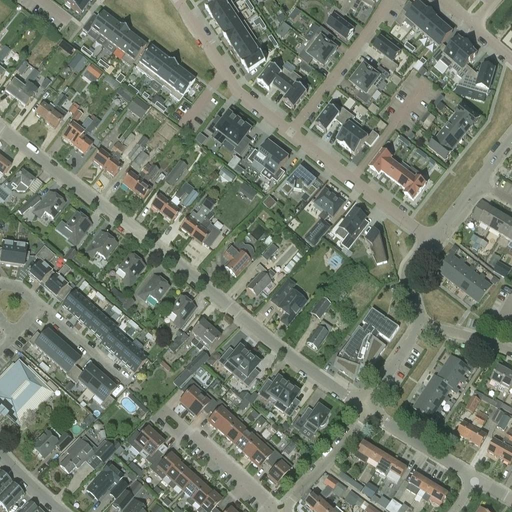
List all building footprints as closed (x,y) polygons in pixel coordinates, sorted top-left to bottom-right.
[(77,0),(66,0),(64,3),(81,16),(87,7),(77,0)] [(218,0),(205,9),(212,19),(233,5),(230,0),(218,0)] [(347,0),(340,13),(345,17),(346,17),(351,10),(356,13),(362,3),(372,9),(376,2),(377,3),(378,0),(347,0)] [(402,11),(395,23),(400,27),(406,20),(414,27),(428,12),(420,4),(409,17),(402,11)] [(233,5),(212,19),(218,28),(238,14),(239,14),(233,5)] [(334,18),(327,27),(346,42),(347,40),(349,41),(353,34),(352,34),(354,32),(341,22),(345,17),(340,13),(334,8),(329,14),(334,18)] [(428,12),(414,27),(422,34),(436,19),(437,18),(429,11),(428,12)] [(93,16),(82,30),(88,35),(91,31),(99,37),(111,21),(102,14),(98,20),(93,16)] [(238,14),(218,28),(224,37),(244,23),(238,14)] [(260,19),(253,23),(256,28),(260,26),(263,24),(260,19)] [(436,19),(422,34),(430,42),(444,26),(436,19)] [(111,21),(99,37),(108,43),(120,28),(111,21)] [(224,37),(230,46),(251,32),(245,23),(244,23),(224,37)] [(290,30),(284,24),(276,33),(283,38),(290,30)] [(444,26),(430,42),(439,49),(452,33),(444,26)] [(320,27),(309,42),(330,57),(331,54),(334,56),(339,53),(334,51),(338,48),(327,38),(330,35),(320,27)] [(120,28),(108,43),(116,50),(128,34),(120,28)] [(251,32),(230,46),(236,55),(254,43),(257,41),(251,32)] [(128,34),(116,50),(125,57),(137,41),(128,34)] [(376,47),(374,50),(385,58),(380,64),(393,74),(398,68),(392,64),(400,53),(382,39),(380,42),(379,41),(375,47),(376,47)] [(443,47),(432,60),(438,65),(440,62),(449,70),(450,68),(468,46),(464,42),(463,43),(459,39),(448,51),(443,47)] [(125,57),(121,61),(130,68),(146,47),(137,41),(125,57)] [(64,42),(60,48),(72,57),(76,52),(64,42)] [(254,43),(236,55),(242,64),(260,52),(254,43)] [(310,43),(298,58),(308,66),(313,60),(324,68),(330,59),(315,48),(310,43)] [(468,46),(450,68),(458,76),(457,77),(462,82),(471,71),(467,68),(477,55),(472,51),(473,50),(468,46)] [(0,60),(8,50),(4,47),(0,53),(0,60)] [(151,49),(136,69),(145,75),(160,55),(151,49)] [(0,70),(3,66),(1,64),(10,52),(8,50),(0,60),(0,80),(4,75),(0,71),(0,70)] [(242,64),(248,74),(266,62),(260,52),(242,64)] [(160,55),(145,75),(153,82),(169,62),(160,55)] [(79,56),(73,64),(82,71),(89,63),(79,56)] [(28,65),(22,61),(15,71),(21,77),(27,69),(26,68),(28,65)] [(169,62),(153,82),(162,89),(163,88),(177,68),(169,62)] [(274,62),(258,83),(259,84),(259,85),(263,89),(264,88),(269,92),(272,87),(279,92),(292,76),(274,62)] [(424,66),(418,62),(413,69),(418,73),(424,66)] [(358,74),(357,75),(378,91),(389,76),(379,68),(376,73),(365,65),(358,74)] [(462,82),(457,87),(487,97),(496,69),(493,68),(493,67),(486,65),(486,66),(483,65),(479,77),(476,76),(471,71),(462,82)] [(98,81),(103,74),(91,66),(87,72),(98,81)] [(177,68),(163,88),(171,94),(186,75),(177,68)] [(33,70),(29,75),(35,80),(39,74),(33,70)] [(292,76),(279,92),(286,98),(283,102),(285,104),(284,105),(291,110),(291,109),(294,111),(307,94),(296,86),(301,80),(293,74),(292,76)] [(30,86),(35,80),(29,75),(24,82),(27,84),(30,86)] [(171,94),(170,96),(179,103),(181,99),(182,99),(182,98),(195,82),(186,75),(171,94)] [(354,78),(350,82),(351,83),(351,84),(361,92),(356,98),(367,106),(378,91),(357,75),(355,78),(354,78)] [(115,82),(120,85),(125,79),(120,76),(115,82)] [(46,80),(41,87),(45,91),(50,83),(46,80)] [(5,93),(15,100),(23,89),(14,82),(5,93)] [(23,89),(15,100),(25,108),(37,92),(30,86),(27,84),(24,89),(23,89)] [(464,90),(457,87),(454,95),(462,97),(464,90)] [(133,97),(121,88),(116,94),(128,103),(133,97)] [(61,95),(57,100),(63,105),(67,99),(61,95)] [(136,99),(127,111),(140,121),(149,109),(136,99)] [(57,100),(53,105),(56,108),(59,110),(63,105),(57,100)] [(354,110),(357,102),(351,100),(347,108),(354,110)] [(76,101),(68,111),(73,115),(81,105),(76,101)] [(43,105),(35,115),(44,123),(52,112),(48,109),(43,105)] [(370,111),(377,115),(381,110),(374,105),(370,111)] [(359,106),(357,112),(360,113),(360,114),(364,116),(367,110),(359,106)] [(464,107),(456,116),(472,129),(479,120),(464,107)] [(52,112),(44,123),(54,130),(62,120),(66,115),(59,110),(56,108),(55,108),(52,112)] [(321,118),(315,126),(317,128),(323,134),(324,133),(326,134),(335,121),(341,125),(349,115),(343,110),(339,115),(329,108),(325,112),(324,112),(320,118),(321,118)] [(77,111),(70,121),(75,125),(83,116),(77,111)] [(226,142),(242,121),(230,112),(221,124),(216,120),(207,132),(213,136),(215,133),(226,142)] [(346,130),(336,142),(340,145),(340,146),(345,150),(361,130),(362,128),(352,121),(354,119),(349,115),(341,125),(346,130)] [(456,116),(450,125),(465,137),(472,129),(456,116)] [(82,137),(85,133),(92,123),(88,119),(81,128),(77,125),(75,128),(72,125),(62,139),(74,148),(82,137)] [(254,130),(242,121),(226,142),(236,150),(234,153),(240,157),(249,146),(245,142),(254,130)] [(92,123),(85,133),(89,136),(96,127),(92,123)] [(450,125),(443,133),(458,146),(465,137),(450,125)] [(361,130),(345,150),(351,154),(355,157),(365,144),(371,148),(379,138),(373,133),(369,137),(361,130)] [(443,133),(436,142),(452,154),(458,146),(443,133)] [(131,134),(122,146),(103,170),(114,178),(122,167),(118,164),(121,159),(119,158),(120,156),(126,161),(128,158),(133,163),(142,150),(148,143),(143,139),(141,142),(140,142),(133,150),(128,146),(135,138),(131,134)] [(84,155),(93,145),(82,137),(74,148),(84,155)] [(436,142),(429,151),(444,163),(452,154),(436,142)] [(111,155),(109,157),(100,151),(92,161),(103,170),(122,146),(117,143),(111,151),(113,153),(111,156),(111,155)] [(255,162),(266,170),(280,152),(268,144),(260,155),(255,151),(248,161),(253,165),(255,162)] [(280,152),(266,170),(275,177),(273,180),(278,184),(285,174),(281,171),(289,159),(280,152)] [(137,172),(148,158),(142,153),(131,167),(137,172)] [(382,153),(370,169),(379,176),(381,173),(391,160),(382,153)] [(0,161),(0,175),(3,178),(11,167),(1,160),(0,161)] [(391,160),(381,173),(390,179),(400,166),(391,160)] [(179,163),(164,183),(171,188),(186,168),(179,163)] [(121,184),(132,192),(150,168),(147,165),(137,179),(130,173),(121,184)] [(152,166),(150,168),(132,192),(143,201),(151,190),(146,186),(150,181),(151,182),(159,171),(152,166)] [(400,166),(390,179),(398,186),(408,173),(400,166)] [(408,173),(398,186),(407,192),(417,179),(420,175),(412,168),(408,173)] [(302,192),(311,199),(317,191),(313,188),(316,183),(301,170),(281,191),(288,197),(294,190),(302,192)] [(219,177),(230,185),(234,180),(223,171),(219,177)] [(34,179),(31,176),(29,177),(22,172),(15,181),(14,180),(9,185),(6,182),(3,185),(0,188),(0,194),(5,199),(4,201),(5,202),(13,194),(10,192),(13,189),(18,193),(25,193),(28,190),(34,181),(33,181),(34,179)] [(161,175),(155,184),(158,187),(165,178),(161,175)] [(407,192),(405,195),(414,202),(426,186),(417,179),(407,192)] [(243,187),(239,192),(251,202),(256,197),(243,187)] [(305,240),(315,248),(332,229),(325,222),(331,216),(335,218),(346,204),(326,189),(315,204),(325,211),(318,218),(322,222),(305,240)] [(180,191),(173,200),(177,203),(184,194),(180,191)] [(193,192),(181,206),(188,211),(199,196),(193,192)] [(21,216),(30,209),(31,209),(40,202),(36,196),(22,207),(22,208),(17,212),(21,216)] [(65,204),(55,196),(48,205),(43,201),(33,213),(40,219),(44,213),(53,220),(65,204)] [(151,207),(162,215),(171,202),(169,201),(168,203),(159,196),(151,207)] [(273,211),(278,202),(270,197),(264,206),(273,211)] [(201,207),(206,211),(199,219),(193,214),(189,219),(188,218),(180,229),(190,237),(209,213),(216,205),(208,199),(201,207)] [(162,215),(172,223),(180,213),(172,206),(174,204),(171,202),(162,215)] [(480,224),(490,230),(499,214),(489,208),(481,203),(473,216),(482,220),(480,224)] [(341,246),(349,252),(369,225),(366,222),(368,219),(355,209),(340,229),(349,236),(341,246)] [(87,221),(76,213),(64,229),(73,236),(69,241),(76,246),(85,234),(80,230),(87,221)] [(190,237),(201,246),(203,244),(209,249),(221,234),(210,226),(211,224),(208,222),(213,216),(209,213),(190,237)] [(500,236),(509,220),(499,214),(490,230),(500,236)] [(500,236),(511,242),(511,240),(511,221),(509,220),(500,236)] [(385,261),(376,230),(370,230),(363,242),(368,245),(371,256),(369,257),(374,263),(385,261)] [(100,245),(95,241),(85,253),(92,259),(96,254),(105,260),(117,245),(107,236),(100,245)] [(475,245),(480,247),(483,242),(478,239),(475,245)] [(253,253),(253,252),(253,251),(252,251),(252,250),(252,249),(251,249),(251,248),(250,248),(249,248),(249,247),(248,247),(247,247),(246,247),(245,247),(238,241),(233,247),(223,258),(229,264),(225,268),(236,278),(251,263),(249,261),(253,256),(253,255),(253,254),(253,253)] [(0,264),(4,266),(11,267),(14,245),(3,243),(2,250),(0,249),(0,256),(1,257),(0,260),(0,264)] [(26,247),(14,245),(11,267),(18,268),(18,267),(23,268),(24,260),(28,261),(29,254),(25,253),(26,247)] [(262,257),(267,262),(278,251),(273,246),(262,257)] [(35,258),(40,263),(49,252),(44,248),(35,258)] [(69,264),(77,255),(70,249),(63,259),(69,264)] [(461,266),(459,264),(453,259),(456,255),(451,251),(447,257),(448,258),(449,259),(438,273),(448,282),(461,266)] [(46,268),(55,257),(49,252),(40,263),(28,277),(35,283),(36,282),(40,285),(41,284),(46,288),(56,277),(51,272),(46,268)] [(282,271),(288,276),(304,257),(299,252),(282,271)] [(140,263),(130,255),(118,270),(127,277),(122,282),(129,288),(139,275),(134,271),(140,263)] [(494,268),(498,262),(492,259),(488,265),(494,268)] [(462,260),(459,264),(461,266),(448,282),(458,289),(471,273),(469,272),(463,267),(466,263),(464,262),(462,260)] [(499,263),(494,272),(506,280),(511,270),(499,263)] [(65,266),(56,277),(46,288),(43,291),(51,297),(52,296),(55,299),(57,297),(62,302),(72,291),(66,286),(67,286),(61,282),(70,271),(65,266)] [(271,283),(269,282),(264,277),(267,274),(259,266),(256,270),(261,274),(247,289),(257,298),(271,283)] [(481,281),(479,280),(473,275),(476,271),(474,269),(472,268),(469,272),(471,273),(458,289),(468,297),(481,281)] [(482,276),(479,280),(481,281),(468,297),(478,305),(491,289),(483,283),(486,278),(484,277),(482,276)] [(145,302),(149,297),(157,303),(169,288),(159,280),(152,288),(147,284),(138,297),(145,302)] [(294,287),(288,282),(273,301),(279,306),(281,307),(278,310),(286,316),(282,321),(288,326),(306,304),(292,293),(291,292),(294,287)] [(341,301),(346,295),(341,291),(336,297),(341,301)] [(70,316),(84,300),(76,292),(62,309),(70,316)] [(181,297),(169,312),(177,319),(173,324),(180,330),(184,333),(194,321),(189,318),(190,317),(185,313),(191,305),(181,297)] [(135,303),(129,298),(121,309),(127,314),(135,303)] [(319,321),(331,305),(321,298),(310,314),(319,321)] [(92,307),(84,300),(70,316),(78,323),(92,307)] [(100,314),(92,307),(78,323),(86,330),(100,314)] [(332,367),(355,382),(356,380),(361,383),(386,347),(376,340),(379,336),(380,335),(383,338),(389,342),(399,328),(392,324),(372,310),(363,324),(365,325),(362,330),(359,328),(336,359),(335,359),(332,367)] [(94,337),(108,321),(100,314),(86,330),(94,337)] [(117,328),(108,321),(94,337),(102,345),(115,331),(117,328)] [(190,345),(195,349),(211,330),(202,322),(191,334),(196,338),(194,340),(190,345)] [(318,328),(307,345),(317,352),(328,335),(332,329),(322,322),(318,328)] [(210,350),(221,338),(211,330),(195,349),(199,353),(203,348),(208,352),(209,350),(210,350)] [(115,331),(102,345),(101,347),(109,354),(123,338),(115,331)] [(45,350),(55,340),(47,332),(41,339),(36,334),(28,344),(33,348),(34,347),(42,354),(45,350)] [(183,334),(168,350),(173,355),(188,339),(183,334)] [(109,354),(117,361),(131,345),(123,338),(109,354)] [(63,347),(55,340),(45,350),(42,354),(50,362),(54,358),(63,347)] [(131,345),(117,361),(125,368),(139,352),(131,345)] [(54,358),(50,362),(58,369),(62,365),(71,354),(63,347),(54,358)] [(217,363),(233,376),(251,355),(244,349),(243,351),(240,348),(232,357),(227,352),(217,363)] [(139,352),(125,368),(133,375),(147,359),(139,352)] [(203,353),(185,369),(192,377),(209,360),(203,353)] [(75,376),(79,372),(75,368),(80,362),(71,354),(62,365),(58,369),(66,376),(65,377),(70,381),(75,376)] [(256,362),(257,360),(251,355),(233,376),(248,389),(257,378),(252,373),(259,365),(256,362)] [(451,357),(444,368),(460,379),(459,381),(463,385),(466,381),(461,377),(466,371),(471,374),(473,370),(468,367),(467,368),(451,357)] [(0,412),(20,431),(58,391),(49,382),(45,387),(18,361),(0,380),(0,412)] [(500,387),(508,372),(503,370),(505,367),(500,364),(499,367),(491,382),(496,385),(494,388),(499,391),(500,387)] [(75,376),(70,381),(75,386),(77,383),(86,390),(88,388),(99,376),(90,368),(84,376),(79,372),(75,376)] [(444,368),(437,379),(451,389),(449,390),(456,395),(458,393),(459,391),(454,388),(459,381),(460,379),(444,368)] [(511,370),(509,369),(508,372),(500,387),(505,390),(503,393),(508,396),(510,392),(511,390),(511,389),(511,387),(511,370)] [(107,383),(99,376),(88,388),(86,390),(94,397),(96,395),(107,383)] [(437,379),(434,377),(427,388),(444,399),(442,401),(447,404),(448,402),(449,400),(445,397),(449,390),(451,389),(437,379)] [(270,398),(276,402),(277,403),(289,385),(282,380),(281,381),(278,379),(271,389),(265,384),(257,396),(267,403),(270,398)] [(185,409),(188,411),(200,397),(199,395),(195,392),(199,388),(191,381),(181,392),(186,396),(179,403),(181,405),(180,406),(184,410),(185,409)] [(96,395),(94,397),(102,405),(100,407),(105,412),(114,403),(108,398),(115,390),(107,383),(96,395)] [(292,403),(299,394),(295,391),(296,390),(289,385),(277,403),(276,402),(273,407),(284,415),(290,419),(298,408),(292,403)] [(437,410),(435,412),(440,415),(442,411),(438,408),(442,401),(444,399),(427,388),(420,399),(437,410)] [(492,401),(475,392),(473,397),(490,406),(492,401)] [(190,413),(189,414),(193,418),(194,417),(196,419),(202,412),(207,416),(210,413),(209,413),(217,405),(216,404),(204,393),(200,397),(188,411),(190,413)] [(473,415),(480,402),(472,397),(465,410),(473,415)] [(430,420),(435,412),(437,410),(420,399),(413,409),(430,420)] [(246,409),(249,405),(244,400),(240,404),(246,409)] [(217,431),(217,430),(229,417),(223,412),(227,408),(219,401),(216,404),(217,405),(209,413),(210,413),(214,417),(207,424),(216,431),(217,431)] [(495,409),(499,411),(500,409),(503,404),(497,401),(496,403),(492,401),(490,406),(495,409)] [(509,414),(511,410),(503,404),(500,409),(509,414)] [(326,423),(327,420),(325,419),(329,415),(318,407),(311,417),(305,413),(297,424),(313,436),(320,427),(321,427),(323,426),(325,425),(326,423)] [(255,421),(259,417),(253,412),(250,416),(255,421)] [(503,415),(497,412),(491,423),(497,426),(503,415)] [(457,435),(468,442),(484,415),(479,413),(471,428),(464,423),(457,435)] [(480,448),(487,436),(479,432),(488,417),(484,415),(468,442),(480,448)] [(497,428),(504,432),(511,420),(504,415),(497,428)] [(217,431),(224,437),(240,420),(238,418),(234,422),(229,417),(217,430),(217,431)] [(261,419),(257,423),(262,427),(265,423),(261,419)] [(233,445),(234,446),(246,433),(245,431),(244,432),(239,427),(243,423),(240,420),(224,437),(232,445),(233,445)] [(274,435),(278,431),(273,426),(269,430),(274,435)] [(154,434),(150,430),(149,431),(147,430),(141,437),(136,432),(126,444),(133,450),(134,450),(139,455),(143,451),(155,437),(153,435),(154,434)] [(487,452),(499,459),(511,436),(511,430),(510,430),(504,439),(501,444),(494,441),(487,452)] [(46,432),(31,448),(44,460),(56,448),(60,453),(72,442),(65,435),(57,443),(46,432)] [(252,439),(247,434),(247,433),(246,433),(234,446),(235,447),(243,454),(259,437),(256,435),(252,439)] [(511,436),(499,459),(511,466),(511,463),(511,450),(511,449),(511,436)] [(152,467),(159,459),(160,459),(162,456),(157,452),(164,445),(162,443),(163,442),(159,438),(158,439),(155,437),(143,451),(148,456),(144,460),(151,466),(152,467)] [(243,454),(251,461),(263,448),(257,443),(261,439),(259,437),(243,454)] [(95,455),(93,456),(103,466),(109,460),(110,461),(114,457),(113,455),(120,448),(115,443),(112,447),(107,442),(106,444),(104,442),(97,450),(84,438),(81,441),(80,440),(71,449),(74,452),(60,467),(68,475),(75,468),(77,470),(93,453),(95,455)] [(365,465),(369,459),(375,449),(363,443),(357,452),(354,458),(365,465)] [(265,463),(269,467),(279,456),(266,444),(263,448),(251,461),(250,462),(258,470),(265,463)] [(379,466),(385,456),(375,449),(369,459),(379,466)] [(162,481),(165,477),(177,464),(178,464),(179,463),(170,456),(163,463),(160,459),(159,459),(152,467),(151,466),(149,469),(162,481)] [(288,472),(289,473),(289,472),(292,468),(279,456),(269,467),(274,471),(267,478),(269,480),(268,481),(272,484),(273,483),(277,486),(276,485),(288,472)] [(379,466),(390,472),(395,462),(385,456),(379,466)] [(390,472),(386,478),(398,485),(407,469),(395,462),(390,472)] [(167,486),(170,489),(185,471),(178,464),(177,464),(165,477),(171,482),(167,486)] [(97,501),(101,496),(113,483),(116,485),(123,477),(109,465),(102,473),(103,474),(87,492),(97,501)] [(182,492),(183,493),(195,480),(194,479),(193,478),(185,471),(170,489),(172,491),(176,487),(181,492),(182,492)] [(0,496),(11,485),(0,473),(0,496)] [(338,477),(351,487),(354,482),(341,473),(338,477)] [(406,491),(416,497),(426,481),(415,475),(409,484),(410,484),(406,491)] [(315,511),(324,503),(333,494),(339,484),(330,477),(323,486),(327,488),(318,498),(314,494),(306,504),(314,511),(315,511)] [(195,480),(183,493),(184,494),(189,499),(186,503),(188,505),(204,488),(196,481),(196,480),(195,480)] [(115,501),(128,488),(121,481),(109,495),(115,501)] [(428,504),(429,501),(437,488),(426,481),(416,497),(428,504)] [(130,492),(136,496),(142,486),(136,482),(130,492)] [(360,493),(363,489),(354,482),(351,487),(360,493)] [(339,484),(333,494),(340,500),(347,490),(339,484)] [(372,500),(378,490),(368,484),(362,494),(372,500)] [(11,485),(0,496),(0,506),(5,511),(16,511),(18,510),(14,506),(24,497),(11,485)] [(156,488),(152,492),(158,497),(161,493),(156,488)] [(200,509),(212,495),(204,488),(188,505),(191,508),(194,504),(200,508),(200,509)] [(442,504),(448,495),(437,488),(429,501),(440,508),(442,504)] [(351,508),(359,499),(351,493),(344,502),(351,508)] [(217,511),(215,509),(221,502),(212,494),(212,495),(200,509),(200,508),(196,511),(217,511)] [(115,506),(121,511),(132,501),(126,495),(115,506)] [(375,497),(372,501),(377,505),(380,501),(375,497)] [(166,499),(162,503),(167,508),(171,504),(166,499)] [(365,511),(369,506),(359,499),(354,504),(364,511),(365,511)] [(124,511),(141,511),(144,509),(134,501),(124,511)] [(385,510),(387,511),(406,511),(409,509),(403,505),(399,511),(396,511),(400,506),(392,501),(385,510)] [(331,511),(333,511),(324,503),(315,511),(331,511)]
